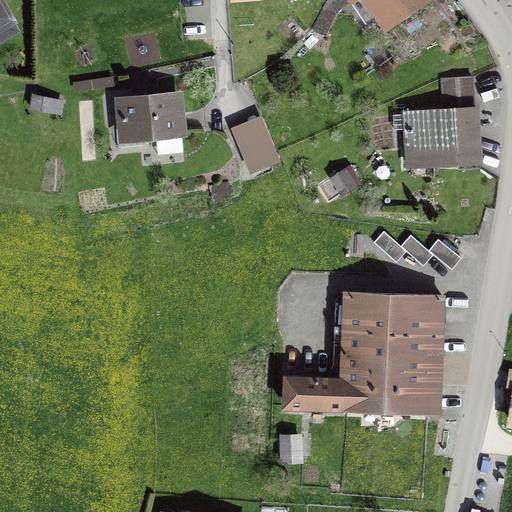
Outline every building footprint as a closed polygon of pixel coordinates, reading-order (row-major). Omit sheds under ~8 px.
[(350,0),(367,24),(378,17),(385,28),(424,0),(350,0)] [(0,25),(10,19),(0,1),(0,25)] [(322,9),(314,28),(325,33),(334,15),(322,9)] [(444,109),(474,106),(472,76),(442,78),(444,109)] [(177,94),(119,99),(123,138),(181,132),(177,94)] [(409,167),(479,162),(475,106),(474,106),(444,109),(405,111),(406,113),(393,114),(394,129),(407,128),(409,167)] [(261,118),(233,130),(250,169),(278,157),(261,118)] [(384,231),(374,242),(396,262),(406,250),(401,246),(384,231)] [(411,234),(401,246),(406,250),(423,265),(433,254),(429,250),(411,234)] [(438,238),(429,250),(433,254),(452,269),(461,257),(438,238)] [(427,407),(439,408),(439,381),(428,380),(429,354),(440,354),(441,294),(345,291),(340,379),(286,376),(284,405),(427,410),(427,407)] [(281,461),(302,460),(301,438),(280,439),(281,461)]
